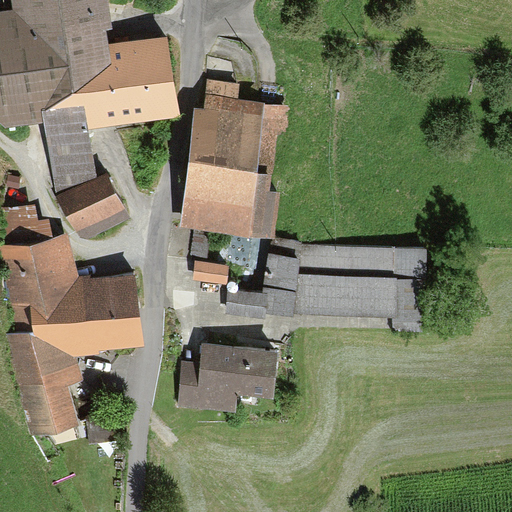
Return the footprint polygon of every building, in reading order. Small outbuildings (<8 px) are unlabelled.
[(12,0),(13,4),(0,5),(0,118),(40,113),(51,188),(78,231),(128,200),(101,165),(92,170),(82,122),(171,106),(159,29),(106,35),(101,0),(12,0)] [(192,90),(184,223),(251,227),(259,96),(234,94),(235,79),(203,77),(202,91),(192,90)] [(12,366),(38,432),(72,421),(61,376),(76,374),(66,346),(137,340),(126,268),(71,275),(62,228),(3,245),(18,307),(7,315),(12,366)] [(309,249),(310,327),(419,325),(417,246),(309,249)] [(225,279),(221,306),(261,311),(262,300),(288,304),(295,251),(268,247),(263,284),(225,279)] [(195,257),(195,277),(223,278),(224,257),(195,257)] [(181,360),(180,405),(233,407),(233,387),(269,389),(270,343),(205,341),(205,360),(181,360)]
